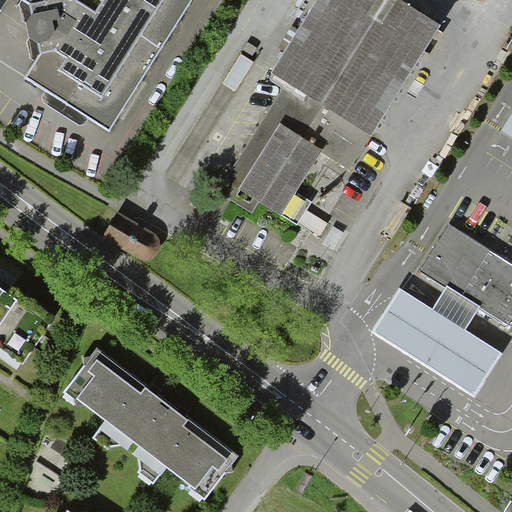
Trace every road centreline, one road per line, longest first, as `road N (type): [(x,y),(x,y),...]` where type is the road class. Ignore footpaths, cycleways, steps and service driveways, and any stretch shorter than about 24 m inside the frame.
road 1 (secondary): [(0,192),(305,417)]
road 2 (secondary): [(305,417),(427,511)]
